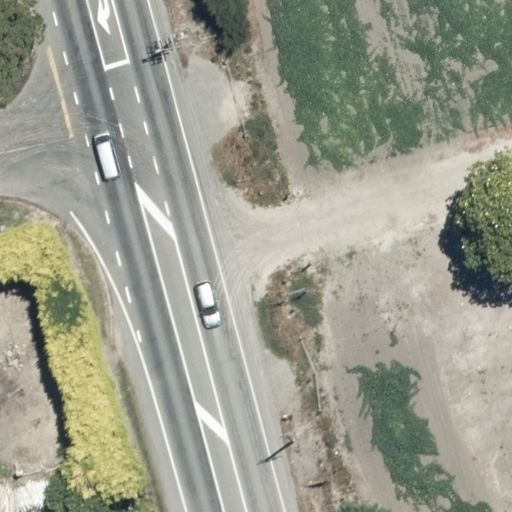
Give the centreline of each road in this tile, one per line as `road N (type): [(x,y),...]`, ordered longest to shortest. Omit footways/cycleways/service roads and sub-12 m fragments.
road 1 (secondary): [(225,511),(124,128)]
road 2 (secondary): [(124,128),(89,0)]
road 3 (unclassified): [(0,157),(124,128)]
